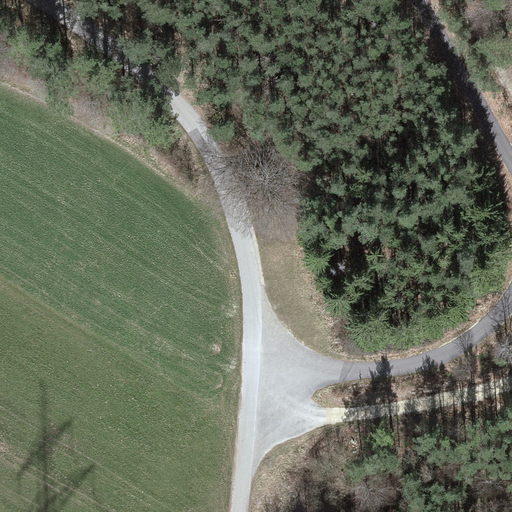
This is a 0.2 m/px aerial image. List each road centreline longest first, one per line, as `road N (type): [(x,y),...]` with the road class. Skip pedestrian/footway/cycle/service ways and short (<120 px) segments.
road 1 (unclassified): [(45,0),(159,84),(220,171),(241,233),(250,306),(237,511)]
road 2 (track): [(250,359),(341,371),(415,363),(465,343),(511,298)]
road 3 (track): [(246,427),(393,410),(511,383)]
road 4 (track): [(511,156),(422,0)]
